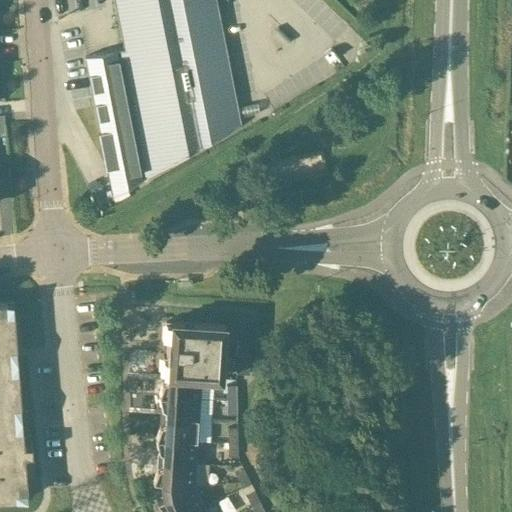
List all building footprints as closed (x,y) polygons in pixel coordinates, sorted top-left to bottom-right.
[(100,54),(84,57),(92,106),(111,195),(240,124),(215,0),(113,0),(117,18),(123,49),(100,54)] [(24,456),(32,455),(31,445),(23,445),(13,302),(0,302),(0,500),(27,499),(24,456)] [(240,320),(237,374),(249,374),(252,320),(240,320)] [(162,375),(167,375),(200,377),(221,379),(224,325),(165,321),(164,339),(167,339),(166,357),(163,357),(162,375)] [(162,383),(158,395),(199,398),(200,377),(167,375),(167,381),(162,383)] [(227,385),(227,400),(237,400),(237,385),(227,385)] [(198,420),(199,398),(158,395),(158,396),(161,409),(165,412),(165,417),(198,420)] [(237,414),(237,400),(227,400),(227,414),(237,414)] [(160,426),(155,439),(196,441),(198,420),(165,417),(164,424),(160,426)] [(227,428),(228,442),(238,442),(238,427),(227,428)] [(162,455),(162,461),(195,463),(196,441),(155,439),(158,452),(162,455)] [(238,457),(238,442),(228,442),(228,457),(238,457)] [(153,482),(161,483),(193,485),(195,463),(162,461),(162,467),(157,469),(152,482),(153,482)] [(242,487),(251,483),(244,470),(236,475),(242,487)] [(187,511),(202,505),(193,485),(161,483),(163,499),(156,502),(156,503),(163,511),(187,511)] [(246,494),(252,506),(260,502),(254,490),(246,494)] [(265,511),(260,502),(252,506),(254,511),(265,511)]
